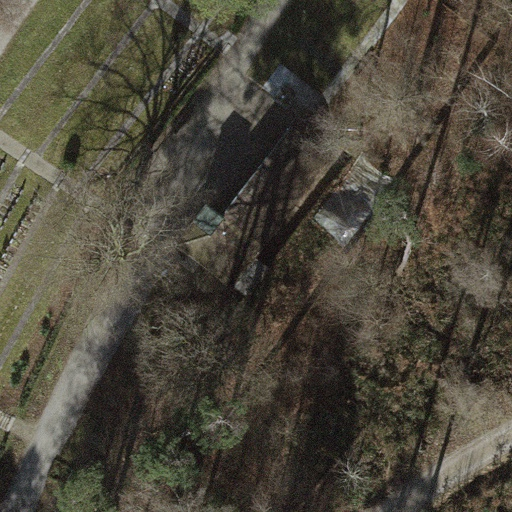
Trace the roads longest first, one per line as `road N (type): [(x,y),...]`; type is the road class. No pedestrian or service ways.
road 1 (track): [(355,0),(162,235),(48,437),(19,511)]
road 2 (track): [(391,511),(436,472),(511,434)]
